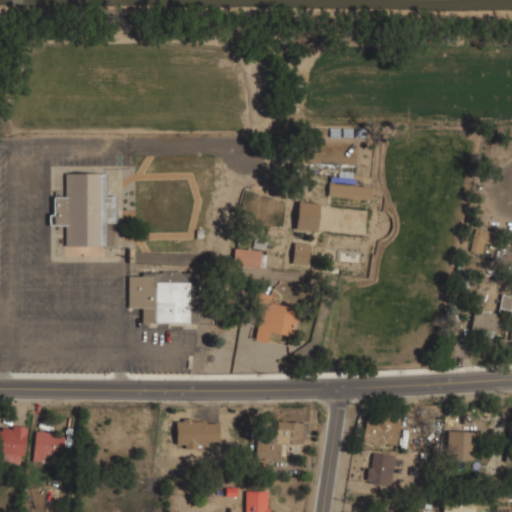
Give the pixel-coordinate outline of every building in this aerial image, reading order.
[(282,157),(257,157),(257,167),(282,167),(282,157)] [(63,246),(104,247),(104,223),(114,223),(114,198),(103,198),(103,173),(64,172),(64,195),(50,195),(50,225),(63,225),(63,246)] [(370,200),(371,186),(327,183),(326,196),(370,200)] [(294,230),(315,232),(318,203),(296,201),(294,230)] [(482,242),(493,242),(493,229),(471,229),(471,252),(482,252),(482,242)] [(307,262),(307,242),(290,242),(290,262),(307,262)] [(232,266),(265,267),(266,249),(232,248),(232,266)] [(139,323),(188,323),(187,282),(171,282),(171,273),(126,273),(127,309),(139,308),(139,323)] [(511,309),(511,294),(499,294),(499,309),(511,309)] [(266,342),(267,333),(292,336),(297,307),(259,302),(254,340),(266,342)] [(469,330),(493,334),(496,314),(473,310),(469,330)] [(400,420),(366,414),(361,439),(395,445),(400,420)] [(175,444),(183,444),(183,449),(197,449),(197,442),(218,442),(218,421),(175,421),(175,444)] [(302,422),(274,421),(274,430),(267,430),(267,439),(254,439),(254,458),(279,458),(279,444),(302,445),(302,422)] [(24,429),(0,426),(0,462),(21,464),(24,429)] [(471,431),(446,431),(446,458),(471,458),(471,431)] [(62,433),(32,433),(32,460),(62,460),(62,433)] [(391,486),(394,455),(368,453),(365,484),(391,486)] [(267,511),(267,490),(243,490),(243,511),(267,511)] [(488,511),(488,503),(441,503),(441,511),(488,511)]
